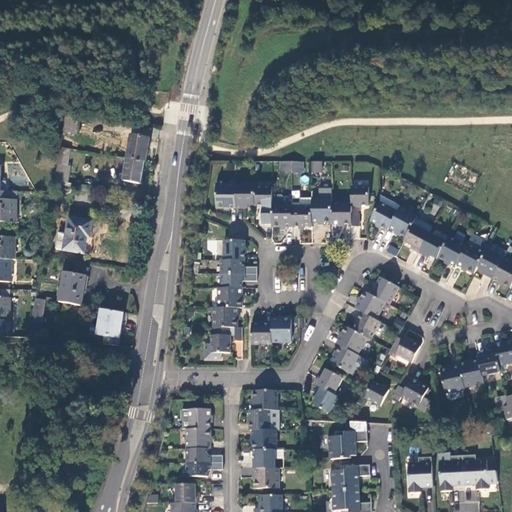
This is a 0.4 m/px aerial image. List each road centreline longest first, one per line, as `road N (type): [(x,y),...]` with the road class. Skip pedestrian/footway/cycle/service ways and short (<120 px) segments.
road 1 (primary): [(148,377),(193,88)]
road 2 (residential): [(231,377),(295,376),(334,307)]
road 3 (primary): [(112,511),(148,377)]
road 4 (residential): [(231,377),(231,511)]
road 5 (residential): [(334,307),(357,265),(371,258),(431,288)]
